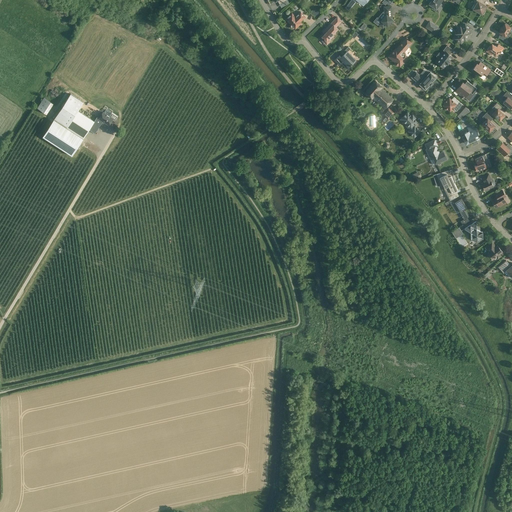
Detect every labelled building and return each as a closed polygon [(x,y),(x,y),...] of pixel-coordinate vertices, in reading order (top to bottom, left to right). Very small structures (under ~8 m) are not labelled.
[(441,0),(427,0),(431,2),(429,4),(433,6),(432,8),(438,12),(443,6),(439,3),(441,0)] [(486,0),(476,0),(476,1),(475,1),(474,1),(474,2),(473,2),(473,3),(474,3),(474,4),(476,5),(473,9),(474,10),(475,11),(476,11),(477,12),(478,12),(479,13),(482,14),(487,6),(484,5),(486,0)] [(384,7),(385,11),(383,12),(378,18),(381,21),(382,21),(379,25),(383,28),(386,24),(387,26),(393,20),(392,19),(391,6),(384,7)] [(294,28),(306,17),(301,12),(295,17),(292,14),(286,19),(291,24),(291,25),(290,26),(291,27),(291,28),(292,28),(293,28),(294,28)] [(341,21),(337,17),(323,32),(325,34),(322,37),(324,39),(323,41),(327,44),(330,41),(328,39),(338,29),(336,27),(341,21)] [(438,27),(430,22),(426,27),(434,32),(438,27)] [(508,25),(506,23),(505,24),(505,23),(502,27),(500,30),(501,30),(499,32),(501,34),(499,37),(505,41),(508,37),(506,35),(511,27),(508,25)] [(471,28),(465,24),(462,28),(460,28),(456,34),(458,35),(455,39),(461,43),(464,39),(465,40),(469,34),(468,33),(471,28)] [(403,54),(403,53),(412,43),(407,38),(397,49),(396,49),(389,57),(395,62),(395,63),(395,64),(396,65),(396,66),(397,66),(398,65),(400,66),(406,60),(404,58),(404,57),(404,56),(404,55),(403,54)] [(495,46),(492,44),(490,47),(489,46),(486,51),(491,54),(492,52),(496,55),(498,52),(500,54),(503,48),(498,44),(497,47),(495,46)] [(453,50),(447,45),(443,50),(445,52),(437,63),(443,68),(447,64),(450,61),(449,61),(452,57),(450,55),(453,50)] [(351,64),(356,60),(347,51),(341,57),(340,55),(335,60),(339,65),(342,62),(344,64),(344,66),(347,69),(350,65),(351,66),(351,65),(351,64)] [(490,69),(480,62),(478,65),(477,64),(472,70),(480,76),(479,77),(484,80),(487,76),(486,75),(490,69)] [(504,73),(497,68),(494,71),(501,76),(504,73)] [(422,78),(416,72),(411,77),(418,83),(422,78)] [(429,73),(428,72),(427,72),(424,75),(424,76),(425,77),(419,84),(425,89),(430,85),(432,82),(436,77),(430,72),(429,73)] [(382,87),(376,81),(365,93),(372,99),(373,97),(385,108),(393,99),(381,88),(382,87)] [(477,88),(467,81),(465,84),(463,82),(456,91),(463,97),(462,97),(463,98),(463,97),(465,98),(465,97),(468,100),(477,88)] [(507,92),(502,97),(505,99),(503,102),(505,104),(503,107),(505,109),(508,106),(510,108),(511,106),(511,100),(510,99),(511,96),(507,92)] [(112,113),(110,116),(103,112),(99,118),(97,117),(94,121),(78,111),(84,102),(71,94),(43,137),(72,156),(84,138),(89,130),(95,134),(103,121),(109,125),(113,119),(115,120),(117,117),(112,113)] [(462,104),(454,97),(451,100),(449,98),(446,102),(446,101),(443,104),(444,104),(443,105),(450,111),(453,108),(456,111),(462,104)] [(47,114),(52,103),(42,98),(36,109),(47,114)] [(502,107),(497,103),(492,108),(495,111),(493,114),(500,120),(505,115),(499,110),(502,107)] [(466,106),(459,113),(463,117),(470,112),(465,107),(466,107),(466,106)] [(394,113),(388,108),(383,114),(388,119),(394,113)] [(411,116),(408,112),(400,120),(409,130),(408,131),(414,137),(421,131),(415,125),(417,122),(414,119),(416,117),(413,114),(411,116)] [(493,119),(486,113),(483,117),(486,120),(482,124),(489,131),(490,131),(491,131),(493,129),(492,128),(495,125),(490,121),(493,119)] [(479,134),(476,130),(472,126),(467,128),(469,131),(464,133),(465,134),(462,136),(459,130),(465,143),(468,144),(477,140),(475,136),(479,134)] [(440,163),(440,162),(446,159),(443,152),(440,153),(436,146),(438,146),(435,140),(425,144),(427,149),(426,149),(431,159),(430,160),(432,164),(433,164),(434,164),(436,164),(437,163),(438,164),(440,164),(440,163)] [(507,148),(502,143),(496,149),(504,156),(508,152),(510,154),(511,152),(511,146),(510,145),(507,148)] [(488,160),(485,154),(475,159),(477,163),(476,163),(476,164),(476,165),(474,166),(476,171),(486,168),(484,162),(488,160)] [(450,200),(456,197),(458,196),(456,191),(458,190),(454,183),(452,176),(453,175),(452,175),(451,172),(451,173),(449,174),(448,170),(437,174),(440,186),(443,185),(445,188),(444,188),(448,197),(450,200)] [(491,179),(489,174),(482,177),(484,182),(482,184),(485,190),(493,186),(492,183),(493,182),(494,181),(494,180),(493,179),(492,179),(491,179)] [(506,196),(502,190),(495,194),(497,198),(491,201),(495,207),(499,205),(500,206),(506,202),(503,197),(506,196)] [(458,200),(456,197),(450,200),(445,203),(446,205),(450,203),(454,209),(457,207),(459,211),(459,212),(460,212),(462,216),(462,218),(463,217),(464,219),(461,221),(463,224),(462,225),(469,221),(468,219),(468,220),(467,219),(468,218),(467,218),(469,217),(464,209),(467,208),(461,198),(458,200)] [(476,225),(476,221),(464,229),(467,230),(467,231),(467,232),(467,233),(468,234),(469,235),(470,235),(471,235),(471,239),(477,242),(483,238),(483,231),(479,230),(480,229),(480,228),(480,227),(479,227),(479,226),(478,225),(477,225),(476,225)] [(461,231),(459,227),(452,232),(454,235),(461,231)] [(496,247),(492,242),(485,247),(489,252),(488,253),(493,259),(496,257),(497,259),(501,256),(499,254),(502,252),(497,245),(496,247)] [(505,262),(506,260),(498,267),(503,273),(506,271),(511,277),(511,265),(510,267),(505,262)]
